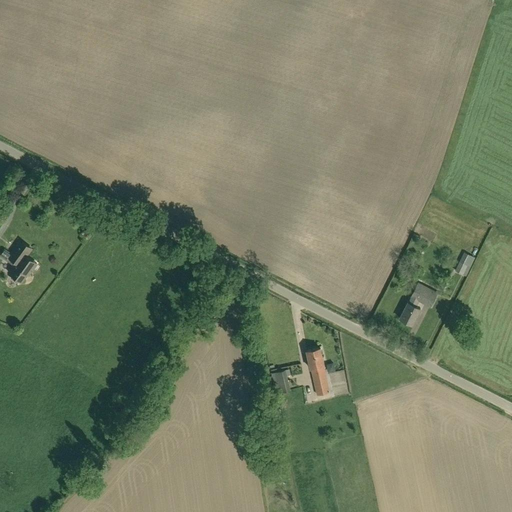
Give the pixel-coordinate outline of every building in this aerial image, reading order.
[(20,280),(21,281),(30,269),(31,270),(37,263),(26,255),(32,248),(21,240),(11,254),(4,249),(0,255),(13,265),(9,272),(12,274),(11,276),(11,278),(16,282),(19,282),(20,280)] [(463,252),(459,261),(470,266),(474,257),(463,252)] [(465,276),(470,266),(459,261),(455,271),(465,276)] [(431,306),(438,293),(418,283),(411,296),(412,297),(409,303),(408,302),(400,318),(413,325),(421,309),(415,306),(418,300),(431,306)] [(317,394),(330,391),(324,365),(325,365),(321,347),(306,350),(310,368),(311,368),(317,394)] [(282,392),(291,390),(288,375),(286,369),(277,371),(282,392)]
